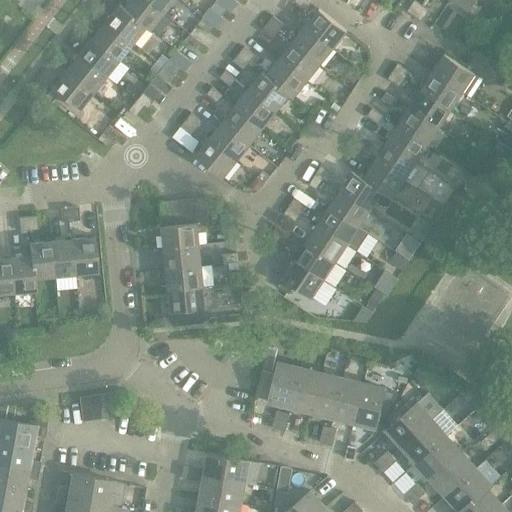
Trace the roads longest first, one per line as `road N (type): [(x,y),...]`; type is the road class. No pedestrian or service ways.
road 1 (residential): [(257,216),(391,42),(327,0)]
road 2 (residential): [(137,157),(269,0)]
road 3 (residential): [(389,511),(346,467),(218,428)]
road 4 (residential): [(137,157),(203,178),(257,216)]
road 5 (unclassified): [(0,381),(122,361)]
